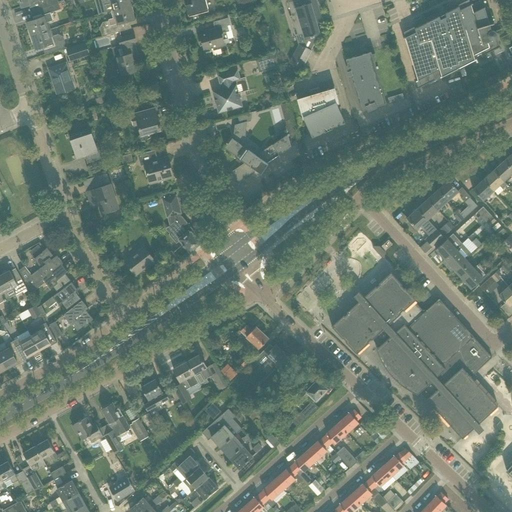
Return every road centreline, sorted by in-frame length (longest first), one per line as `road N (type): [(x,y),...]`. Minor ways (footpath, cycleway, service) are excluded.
road 1 (residential): [(0,440),(260,294)]
road 2 (residential): [(229,252),(155,0)]
road 3 (tertiary): [(302,207),(350,174),(511,102)]
road 4 (residential): [(496,346),(363,201)]
road 5 (tertiary): [(0,419),(143,326)]
road 6 (residential): [(363,201),(403,170),(511,125)]
road 7 (residential): [(245,491),(363,388)]
road 8 (residential): [(119,319),(0,398)]
road 9 (residential): [(260,294),(278,286),(363,201)]
road 10 (residential): [(363,388),(260,294)]
road 11 (residential): [(314,511),(404,426)]
road 12 (residential): [(119,319),(66,208)]
